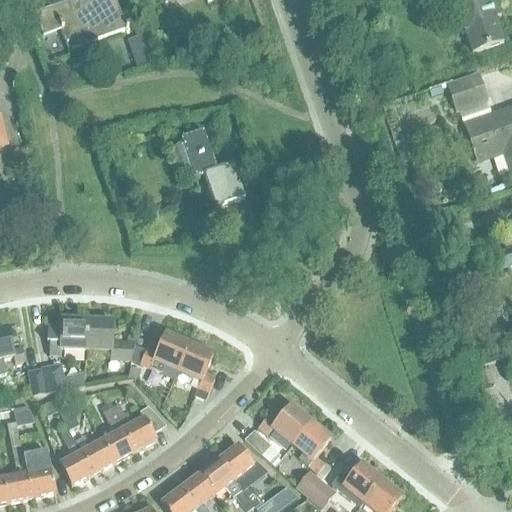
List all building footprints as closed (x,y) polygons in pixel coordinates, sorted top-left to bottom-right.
[(126,31),(130,30),(129,27),(125,29),(115,0),(103,0),(80,8),(81,12),(73,14),(70,6),(36,17),(42,38),(61,31),(68,53),(127,33),(126,31)] [(459,15),(472,55),(503,44),(495,20),(501,18),(494,0),(428,0),(429,1),(433,0),(448,0),(454,13),(451,14),(452,17),(459,15)] [(449,89),(457,113),(485,103),(477,80),(449,89)] [(511,167),(511,111),(490,119),(491,123),(467,132),(477,159),(502,150),(508,168),(511,167)] [(191,173),(194,182),(203,179),(215,212),(245,201),(233,167),(216,173),(202,134),(180,142),(182,148),(176,150),(173,154),(173,159),(177,170),(180,174),(185,175),(191,173)] [(511,251),(488,260),(493,274),(511,267),(511,251)] [(60,352),(86,353),(87,325),(60,324),(60,329),(47,329),(46,346),(49,346),(48,357),(60,358),(60,352)] [(87,325),(86,353),(112,354),(111,362),(131,363),(135,347),(112,346),(113,326),(87,325)] [(7,332),(0,333),(0,379),(9,377),(5,362),(14,360),(15,366),(25,364),(22,351),(13,353),(7,332)] [(167,371),(177,375),(189,349),(165,339),(156,357),(147,353),(141,367),(163,378),(167,371)] [(189,349),(177,375),(201,386),(195,400),(204,404),(214,383),(204,379),(213,360),(189,349)] [(41,371),(41,373),(45,397),(65,393),(60,368),(41,371)] [(45,397),(41,373),(28,376),(32,399),(45,397)] [(70,376),(71,387),(88,386),(87,375),(70,376)] [(119,407),(110,411),(122,433),(135,456),(156,444),(152,437),(166,430),(147,410),(139,415),(143,422),(132,427),(126,415),(124,416),(119,407)] [(270,432),(291,449),(309,427),(289,410),(276,426),(267,419),(257,431),(266,438),(270,432)] [(59,417),(68,433),(68,435),(79,429),(69,411),(59,417)] [(115,437),(101,444),(114,468),(135,456),(122,433),(110,411),(103,415),(115,437)] [(29,414),(14,418),(17,430),(34,427),(29,414)] [(16,478),(1,481),(7,507),(30,502),(22,460),(14,425),(5,427),(16,478)] [(309,427),(291,449),(301,457),(297,461),(315,476),(323,467),(315,460),(329,443),(309,427)] [(74,446),(68,435),(68,433),(60,438),(73,460),(58,468),(71,491),(92,479),(80,456),(74,446)] [(253,435),(244,444),(248,448),(261,460),(271,450),(255,436),(253,435)] [(83,441),(74,446),(80,456),(92,479),(114,468),(101,444),(89,451),(83,441)] [(224,459),(217,464),(252,511),(255,511),(262,507),(250,491),(267,478),(260,471),(255,467),(252,469),(238,449),(224,459)] [(54,497),(45,455),(22,460),(30,502),(54,497)] [(252,511),(217,464),(198,478),(214,500),(224,492),(232,503),(235,501),(242,511),(252,511)] [(361,507),(362,507),(381,484),(360,467),(345,486),(336,478),(329,488),(358,511),(361,507)] [(297,491),(308,501),(320,486),(309,476),(297,491)] [(198,478),(179,492),(193,511),(204,511),(202,509),(214,500),(198,478)] [(293,501),(274,484),(266,493),(284,510),(293,501)] [(381,484),(362,507),(367,511),(391,511),(401,501),(381,484)] [(320,486),(308,501),(305,504),(314,511),(320,511),(333,497),(320,486)] [(193,511),(179,492),(160,507),(163,511),(193,511)]
